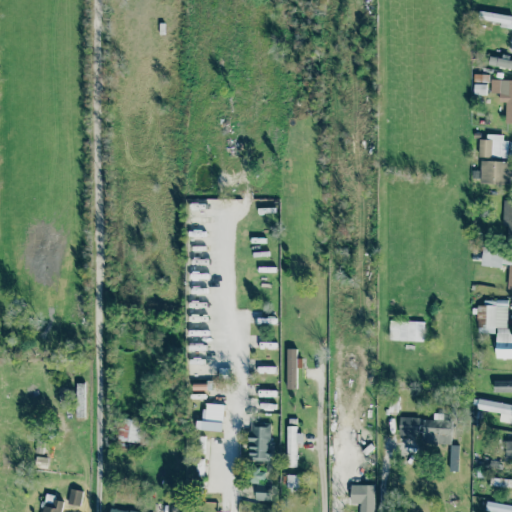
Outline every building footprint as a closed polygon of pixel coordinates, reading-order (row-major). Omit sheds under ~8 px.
[(511,79),(490,79),(490,93),(499,93),(498,102),(505,102),(504,123),(511,123),(511,79)] [(486,95),(486,84),(473,84),(473,94),(486,95)] [(479,139),(478,156),(506,158),(506,135),(486,134),(486,139),(479,139)] [(479,184),(509,184),(510,161),(480,161),(479,184)] [(502,228),(511,228),(511,239),(511,201),(503,201),(502,228)] [(507,289),(511,289),(511,265),(511,248),(482,247),(482,265),(508,266),(507,289)] [(476,333),(495,333),(495,358),(511,358),(511,333),(507,333),(507,301),(477,301),(476,333)] [(423,341),(424,321),(389,320),(388,339),(423,341)] [(286,349),(286,388),(295,389),(296,367),(301,367),(302,358),(296,358),(296,349),(286,349)] [(511,381),(493,381),(493,392),(511,392),(511,381)] [(75,417),(84,417),(83,383),(74,384),(75,417)] [(258,397),(274,396),(273,385),(258,385),(258,397)] [(476,409),(500,413),(498,423),(511,425),(511,404),(477,399),(476,409)] [(222,431),(223,404),(204,403),(203,420),(196,420),(196,430),(222,431)] [(433,420),(422,419),(421,442),(449,443),(450,420),(442,420),(442,414),(433,413),(433,420)] [(138,444),(141,421),(117,417),(113,440),(138,444)] [(398,437),(418,437),(418,417),(399,417),(398,437)] [(248,460),(269,461),(270,423),(249,422),(248,460)] [(296,444),(302,444),(303,433),(296,433),(296,426),(286,426),(286,466),(295,466),(296,444)] [(511,458),(511,440),(501,441),(501,459),(511,458)] [(458,445),(449,445),(449,471),(457,471),(458,445)] [(297,487),(297,475),(286,475),(286,487),(297,487)] [(511,487),(511,479),(489,478),(489,487),(511,487)] [(374,511),(375,485),(350,484),(350,503),(359,503),(359,511),(374,511)] [(255,486),(255,500),(268,500),(268,486),(255,486)] [(82,491),(70,488),(67,503),(79,506),(82,491)] [(52,507),(44,505),(42,511),(61,511),(63,501),(53,499),(52,507)] [(511,511),(511,504),(486,502),(485,511),(496,511),(511,511)]
